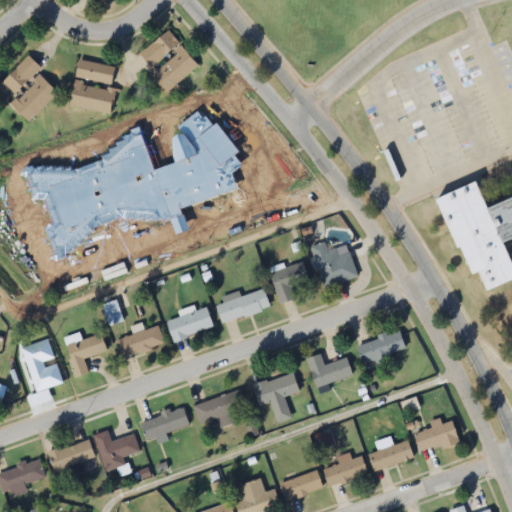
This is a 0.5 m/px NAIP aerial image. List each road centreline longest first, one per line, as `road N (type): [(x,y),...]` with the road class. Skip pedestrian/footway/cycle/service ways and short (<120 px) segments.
road 1 (tertiary): [(187,0),(294,123),(414,291),(511,494)]
road 2 (tertiary): [(511,432),(407,233),(219,0)]
road 3 (residential): [(437,281),(0,432)]
road 4 (residential): [(451,0),(393,36),(294,123)]
road 5 (residential): [(511,453),(353,511)]
road 6 (residential): [(41,0),(75,26),(100,33),(118,30),(159,0)]
